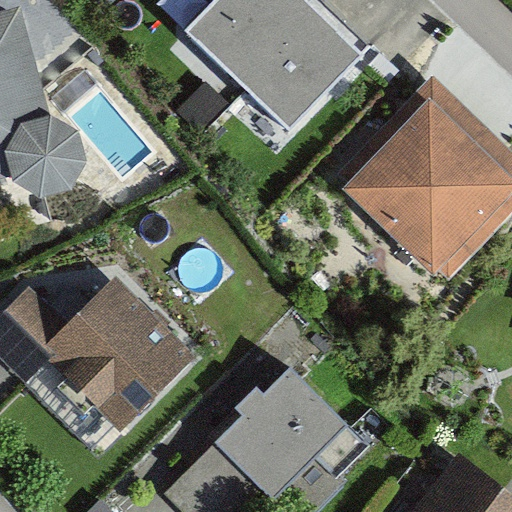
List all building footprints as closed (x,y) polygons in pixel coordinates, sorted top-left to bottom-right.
[(292,0),(233,0),(190,45),(293,145),(366,71),(292,0)] [(0,191),(15,188),(18,197),(47,213),(73,207),(91,180),(83,149),(53,132),(23,20),(0,25),(0,191)] [(511,194),(511,209),(445,280),(453,288),(511,226),(511,161),(431,85),(344,177),(359,192),(430,117),(511,194)] [(359,192),(350,202),(440,286),(445,280),(511,209),(511,194),(430,117),(359,192)] [(48,361),(76,334),(32,291),(0,323),(0,358),(26,383),(48,361)] [(48,361),(125,439),(194,371),(117,293),(76,334),(48,361)] [(293,384),(173,502),(183,511),(250,511),(261,502),(270,511),(281,511),(352,443),(293,384)] [(511,511),(511,504),(456,462),(417,511),(511,511)]
